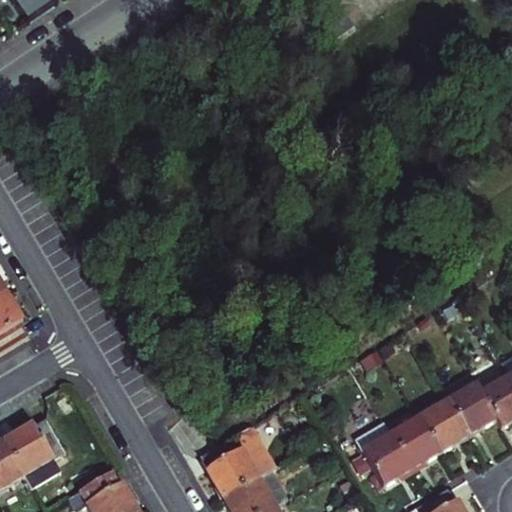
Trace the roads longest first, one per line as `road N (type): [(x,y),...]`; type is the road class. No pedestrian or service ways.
road 1 (residential): [(182,511),(82,341)]
road 2 (residential): [(0,90),(136,0)]
road 3 (residential): [(82,341),(0,205)]
